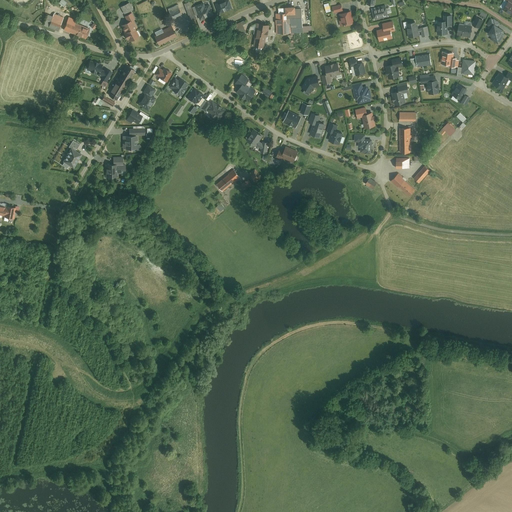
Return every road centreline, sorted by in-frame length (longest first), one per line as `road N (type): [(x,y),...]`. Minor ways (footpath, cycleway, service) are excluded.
road 1 (track): [(57,253),(80,318),(135,386),(106,386),(40,347),(0,337)]
road 2 (residential): [(376,167),(271,129),(163,51)]
road 3 (residential): [(153,55),(59,211)]
road 4 (residential): [(0,17),(123,55)]
road 5 (residential): [(493,62),(440,42),(372,56)]
road 6 (residential): [(163,51),(278,0)]
